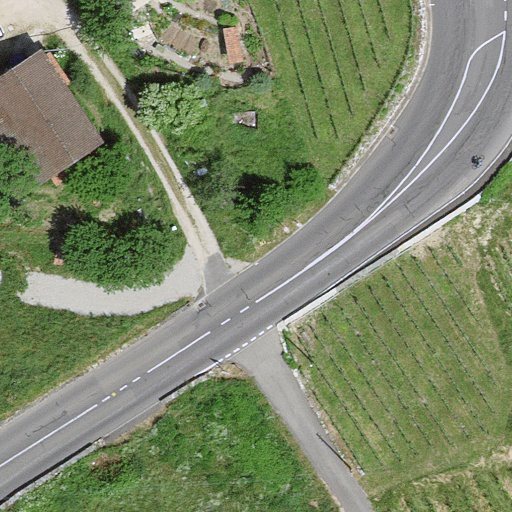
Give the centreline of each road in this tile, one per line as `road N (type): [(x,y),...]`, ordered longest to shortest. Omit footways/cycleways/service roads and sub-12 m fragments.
road 1 (tertiary): [(0,465),(349,238),(408,187),(454,130),(476,85),(488,44),(487,3)]
road 2 (track): [(233,315),(357,511)]
